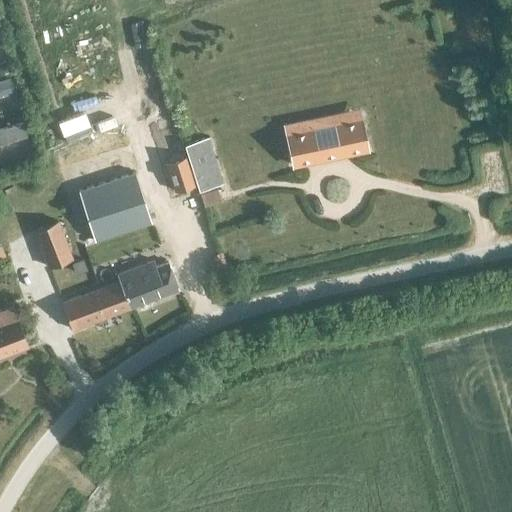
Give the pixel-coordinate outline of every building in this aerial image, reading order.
[(0,80),(0,96),(15,91),(11,77),(0,80)] [(292,165),(367,149),(360,118),(333,123),(336,139),(316,143),(313,128),(286,133),(292,165)] [(0,128),(0,143),(28,136),(23,121),(0,128)] [(185,145),(200,190),(223,182),(208,137),(185,145)] [(175,191),(195,184),(186,155),(166,162),(175,191)] [(135,172),(78,190),(94,239),(151,221),(135,172)] [(58,224),(35,232),(49,268),(71,259),(58,224)] [(131,305),(179,286),(169,261),(121,279),(131,305)] [(72,327),(131,305),(121,279),(63,301),(72,327)] [(0,355),(27,346),(13,307),(0,311),(0,355)]
